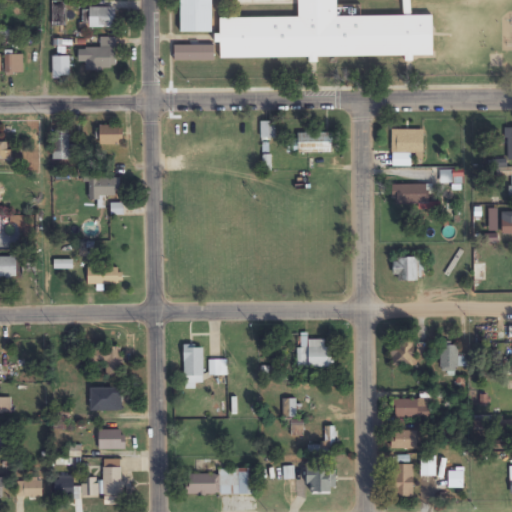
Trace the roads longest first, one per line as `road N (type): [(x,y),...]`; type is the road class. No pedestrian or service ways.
road 1 (residential): [(158,511),(148,0)]
road 2 (residential): [(0,105),(511,96)]
road 3 (residential): [(511,308),(0,315)]
road 4 (residential): [(365,511),(364,0)]
